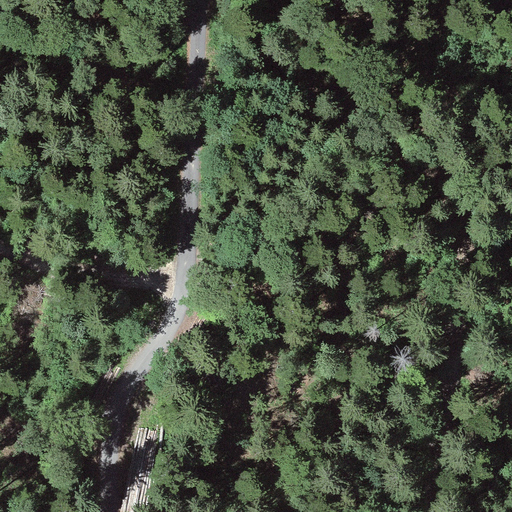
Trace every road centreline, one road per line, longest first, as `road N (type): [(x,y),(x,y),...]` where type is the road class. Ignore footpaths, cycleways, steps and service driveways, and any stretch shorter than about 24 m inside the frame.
road 1 (track): [(257,261),(374,163),(421,161),(452,192),(465,246),(434,511)]
road 2 (track): [(110,511),(123,410),(173,330),(184,296),(202,0)]
road 3 (track): [(257,261),(184,296),(0,249)]
